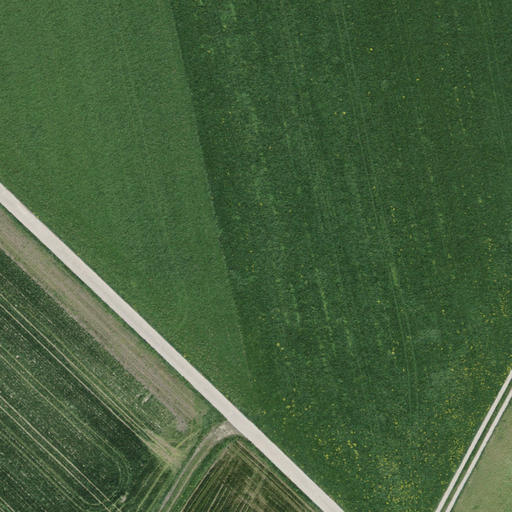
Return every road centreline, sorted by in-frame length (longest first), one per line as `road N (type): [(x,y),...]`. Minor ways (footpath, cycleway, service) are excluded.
road 1 (track): [(0,204),(225,420)]
road 2 (track): [(441,511),(511,388)]
road 3 (track): [(225,420),(327,511)]
